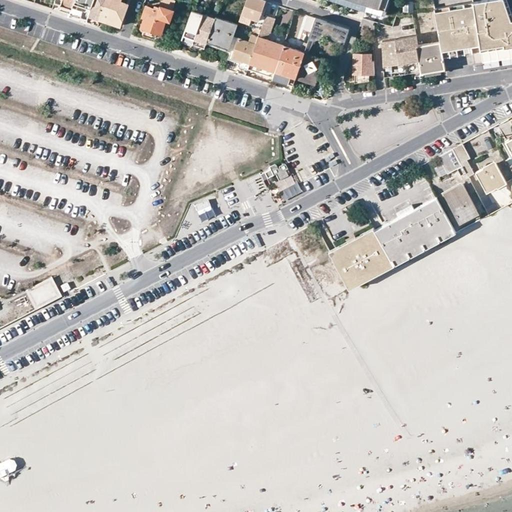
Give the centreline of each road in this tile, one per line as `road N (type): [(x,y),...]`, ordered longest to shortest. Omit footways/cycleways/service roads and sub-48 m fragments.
road 1 (residential): [(352,176),(0,356)]
road 2 (residential): [(120,42),(323,113)]
road 3 (residential): [(339,102),(336,86),(355,23),(286,0)]
road 4 (residential): [(0,1),(120,42)]
